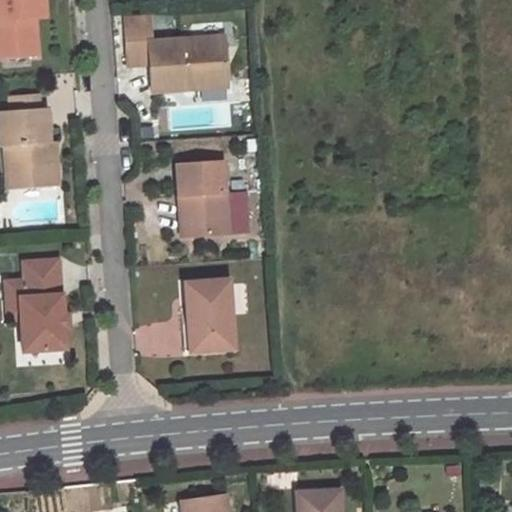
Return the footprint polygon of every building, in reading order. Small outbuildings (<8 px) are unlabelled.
[(0,0),(0,61),(34,58),(31,22),(29,0),(0,0)] [(29,0),(31,22),(43,21),(40,0),(29,0)] [(148,99),(180,97),(180,91),(223,87),(220,43),(144,48),(143,24),(121,26),(124,74),(146,72),(148,99)] [(180,97),(224,93),(223,87),(180,91),(180,97)] [(44,165),(43,148),(43,146),(46,145),(43,113),(35,114),(34,98),(7,100),(8,116),(0,116),(0,149),(1,150),(3,170),(14,169),(16,190),(55,187),(53,164),(44,165)] [(43,148),(44,165),(53,164),(52,148),(43,148)] [(183,203),(186,242),(224,240),(244,238),(241,197),(221,199),(219,168),(174,171),(176,203),(183,203)] [(3,170),(4,191),(16,190),(14,169),(3,170)] [(176,203),(178,243),(186,242),(183,203),(176,203)] [(58,319),(54,263),(19,266),(21,285),(2,286),(4,305),(16,304),(17,323),(19,354),(61,351),(59,330),(58,319)] [(188,328),(190,356),(227,354),(223,286),(180,289),(182,329),(188,328)] [(17,323),(16,304),(4,305),(5,324),(17,323)] [(59,330),(67,329),(66,318),(58,319),(59,330)] [(176,329),(179,357),(190,356),(188,328),(182,329),(176,329)] [(333,511),(333,495),(290,497),(291,511),(333,511)] [(224,511),(223,498),(180,504),(180,511),(224,511)]
